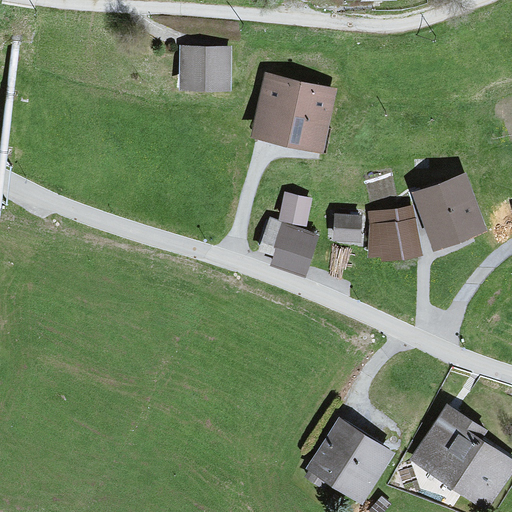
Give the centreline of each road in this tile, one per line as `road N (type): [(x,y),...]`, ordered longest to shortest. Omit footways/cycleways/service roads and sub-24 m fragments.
road 1 (residential): [(0,181),(323,288),(511,376)]
road 2 (residential): [(484,0),(404,26),(334,33),(132,0)]
